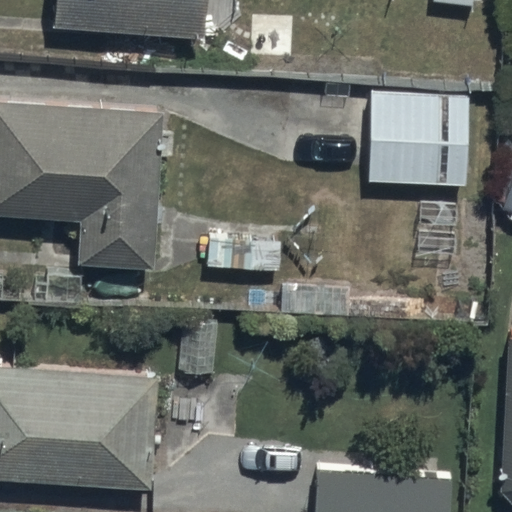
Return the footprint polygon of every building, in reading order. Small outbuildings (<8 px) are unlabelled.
[(52,0),(52,19),(201,25),(202,0),(52,0)] [(366,82),(365,134),(365,156),(365,175),(462,177),(465,85),(366,82)] [(159,101),(0,94),(0,208),(79,212),(77,255),(152,259),(159,101)] [(511,165),(502,200),(511,203),(511,165)] [(511,332),(502,332),(498,482),(511,497),(511,332)] [(153,357),(0,348),(0,458),(144,467),(153,357)] [(443,511),(445,467),(311,460),(309,511),(443,511)]
